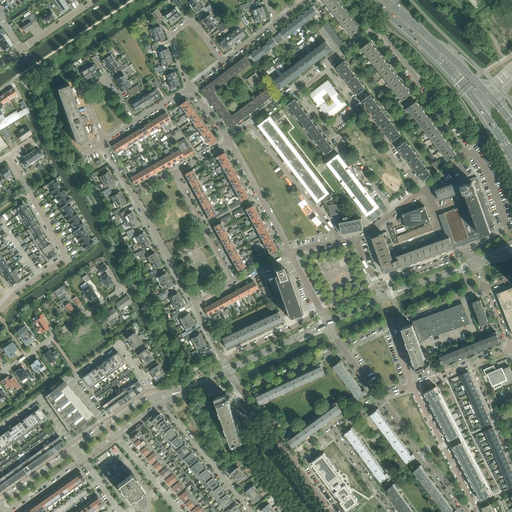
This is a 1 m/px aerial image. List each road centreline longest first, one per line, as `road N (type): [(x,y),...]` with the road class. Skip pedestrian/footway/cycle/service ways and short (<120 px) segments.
road 1 (primary): [(374,0),(460,81),(511,155)]
road 2 (residential): [(8,156),(63,258),(0,308)]
road 3 (primary): [(511,121),(388,0)]
road 4 (residential): [(468,154),(382,33),(371,29)]
road 5 (residential): [(394,212),(298,91)]
road 6 (residential): [(422,190),(326,69)]
road 7 (residential): [(0,375),(128,290)]
road 8 (residential): [(342,242),(250,126)]
road 9 (residential): [(467,511),(378,397)]
road 10 (residential): [(251,511),(160,402)]
road 11 (residential): [(472,511),(412,387)]
road 12 (residential): [(468,154),(491,182),(508,230),(468,252)]
road 13 (residential): [(189,88),(172,35),(181,27),(191,22),(223,62)]
road 14 (residential): [(290,253),(228,140)]
road 15 (residential): [(234,282),(174,172)]
road 16 (residential): [(193,304),(134,195)]
road 17 (residential): [(103,141),(87,88),(106,81),(133,121)]
